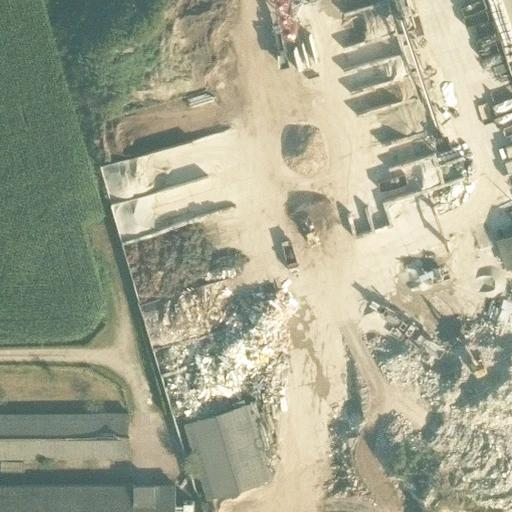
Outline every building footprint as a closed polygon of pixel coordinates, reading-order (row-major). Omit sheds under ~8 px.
[(196,138),(102,163),(110,196),(170,180),(170,181),(181,178),(177,164),(190,161),(193,172),(204,170),(196,138)] [(511,236),(496,243),(505,270),(511,267),(511,236)] [(357,455),(340,376),(280,389),(297,468),(357,455)] [(182,424),(205,500),(273,479),(250,402),(182,424)] [(0,459),(130,458),(129,413),(0,414),(0,459)] [(174,511),(175,484),(0,485),(0,511),(174,511)]
